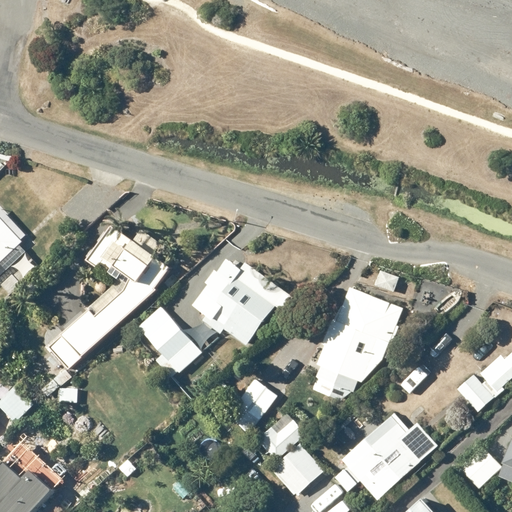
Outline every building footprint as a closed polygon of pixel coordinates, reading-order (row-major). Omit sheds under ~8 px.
[(0,268),(32,237),(0,205),(0,268)] [(136,239),(115,226),(91,259),(102,266),(108,261),(134,281),(127,291),(98,316),(93,310),(53,348),(73,369),(177,267),(160,252),(167,242),(143,230),(136,239)] [(285,293),(230,258),(220,273),(215,269),(206,282),(210,285),(197,306),(212,316),(208,322),(225,333),(228,328),(252,343),(285,293)] [(402,277),(383,271),(378,286),(397,293),(402,277)] [(406,308),(353,287),(339,321),(334,319),(324,343),(327,345),(320,364),(325,366),(316,388),(348,401),(355,393),(361,381),(365,383),(386,359),(406,308)] [(215,352),(163,299),(134,328),(162,356),(158,363),(175,380),(180,375),(185,380),(215,352)] [(511,385),(511,358),(509,361),(504,356),(483,376),(490,379),(485,384),(475,374),(456,392),(480,417),(511,385)] [(281,396),(257,380),(231,417),(255,433),(281,396)] [(21,381),(0,403),(21,423),(42,401),(21,381)] [(241,397),(224,383),(214,395),(231,409),(241,397)] [(412,428),(395,411),(341,462),(347,468),(337,478),(354,496),(365,485),(381,502),(441,445),(421,424),(412,428)] [(309,435),(289,414),(260,441),(280,462),(309,435)] [(329,470),(304,444),(274,472),(298,499),(329,470)] [(503,465),(486,447),(464,467),(482,485),(503,465)] [(511,451),(501,478),(511,482),(511,451)] [(40,511),(59,491),(16,454),(0,472),(0,511),(40,511)] [(435,511),(424,500),(410,511),(435,511)]
